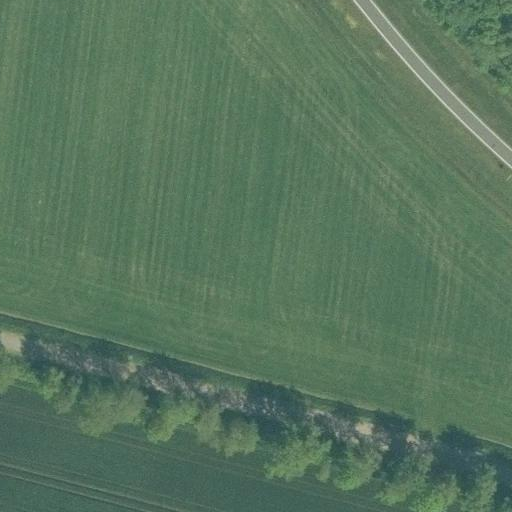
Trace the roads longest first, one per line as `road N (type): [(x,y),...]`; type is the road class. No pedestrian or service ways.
road 1 (unclassified): [(511,484),(0,343)]
road 2 (trunk): [(362,0),(511,157)]
